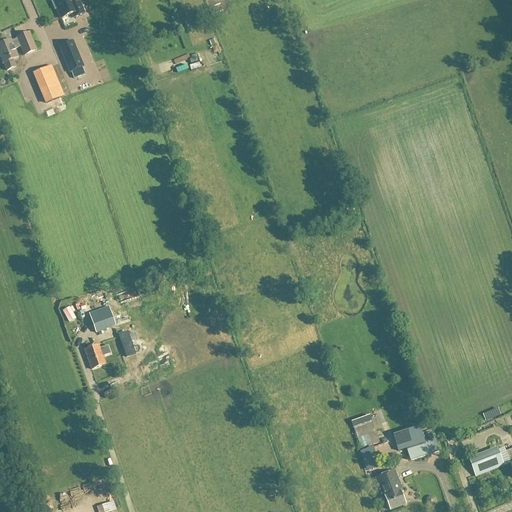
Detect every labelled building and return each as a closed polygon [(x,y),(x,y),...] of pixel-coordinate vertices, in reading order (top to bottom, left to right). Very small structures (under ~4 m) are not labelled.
[(72,0),(52,0),(53,0),(51,1),(55,10),(57,9),(61,20),(72,15),(74,18),(84,14),(79,3),(74,5),(72,0)] [(11,41),(0,45),(0,65),(0,66),(3,65),(6,72),(16,68),(13,62),(19,59),(18,59),(36,52),(28,33),(16,38),(17,40),(12,42),(11,42),(11,41)] [(59,47),(70,73),(83,68),(72,42),(59,47)] [(7,76),(12,94),(32,89),(27,71),(7,76)] [(53,84),(26,95),(46,146),(74,135),(53,84)] [(8,95),(0,98),(0,99),(4,108),(12,105),(8,95)] [(343,175),(328,180),(330,187),(336,185),(342,203),(350,200),(348,193),(349,192),(345,181),(346,180),(343,175)] [(69,308),(62,312),(69,324),(76,320),(69,308)] [(115,328),(108,309),(90,315),(96,334),(115,328)] [(131,342),(136,340),(134,334),(128,336),(127,333),(119,336),(126,358),(135,355),(131,342)] [(99,347),(84,352),(91,371),(105,366),(102,357),(110,355),(108,346),(99,349),(99,347)] [(409,412),(402,414),(404,422),(412,419),(409,412)] [(357,427),(361,434),(367,431),(363,424),(357,427)] [(395,442),(399,452),(418,446),(413,430),(401,434),(402,439),(395,442)] [(430,431),(422,434),(424,443),(433,440),(430,431)] [(372,432),(365,433),(367,444),(375,442),(372,432)] [(497,436),(500,446),(511,442),(508,433),(497,436)] [(407,452),(411,463),(439,453),(436,443),(407,452)] [(371,452),(362,453),(364,470),(373,468),(371,452)] [(503,466),(497,452),(470,463),(476,478),(503,466)] [(386,498),(391,511),(406,505),(401,492),(403,491),(395,472),(376,479),(384,498),(386,498)] [(430,507),(431,497),(424,497),(423,506),(430,507)] [(96,507),(97,511),(112,511),(109,502),(96,507)]
